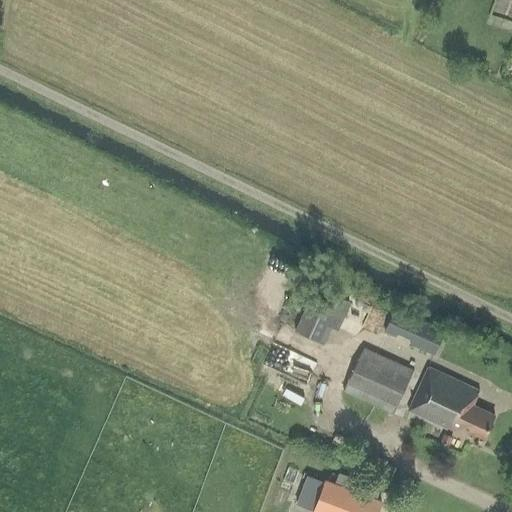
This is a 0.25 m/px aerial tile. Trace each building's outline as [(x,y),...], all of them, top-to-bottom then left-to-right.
[(511,0),(498,0),(495,9),(511,15),(511,0)] [(295,328),(318,337),(333,303),(309,293),(295,328)] [(420,321),(406,315),(397,334),(412,341),(411,343),(434,354),(445,330),(422,318),(420,321)] [(413,371),(364,348),(345,390),(394,412),(413,371)] [(479,390),(428,367),(408,411),(448,429),(449,427),(455,430),(456,428),(483,440),(495,415),(473,405),(479,390)] [(444,434),(441,443),(451,447),(454,437),(444,434)] [(377,457),(370,471),(390,480),(396,466),(377,457)] [(315,507),(326,478),(311,472),(300,501),(315,507)] [(379,511),(384,500),(326,478),(312,511),(379,511)]
